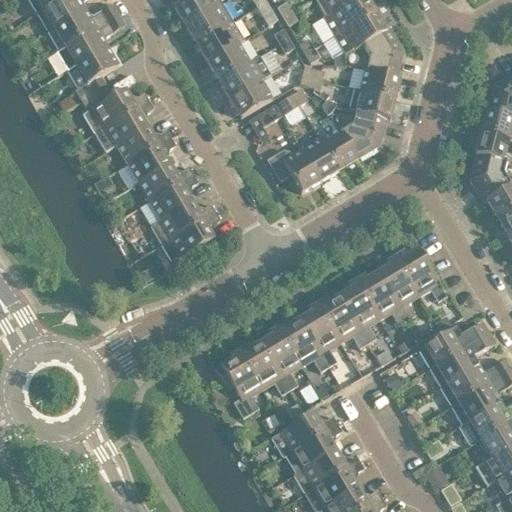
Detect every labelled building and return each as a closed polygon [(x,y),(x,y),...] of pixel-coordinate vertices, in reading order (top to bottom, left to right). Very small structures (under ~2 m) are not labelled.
[(42,12),(61,0),(26,0),(36,16),(42,12)] [(83,2),(85,0),(61,0),(42,12),(36,16),(46,33),(52,30),(53,30),(84,12),(80,5),(81,2),(83,2)] [(184,27),(221,5),(218,0),(185,0),(173,8),(184,27)] [(250,0),(256,9),(265,4),(262,0),(250,0)] [(313,0),(325,18),(332,14),(355,0),(313,0)] [(333,39),(343,33),(374,14),(365,0),(355,0),(332,14),(325,18),(321,20),(333,39)] [(267,28),(276,22),(265,4),(256,9),(267,28)] [(195,46),(226,27),(226,28),(233,24),(221,5),(184,27),(195,46)] [(281,19),(290,14),(285,5),(275,10),(281,19)] [(64,49),(117,17),(111,6),(92,17),(91,19),(88,18),(86,16),(84,12),(53,30),(52,30),(46,33),(58,53),(64,49)] [(286,29),(296,23),(290,14),(281,19),(286,29)] [(354,52),(362,48),(361,47),(385,33),(385,32),(374,14),(343,33),(333,39),(342,55),(341,55),(342,57),(353,50),(354,52)] [(124,28),(117,17),(64,49),(58,53),(55,55),(66,72),(106,49),(102,42),(103,39),(105,39),(124,28)] [(206,64),(237,46),(243,42),(233,24),(226,28),(226,27),(195,46),(206,64)] [(361,47),(362,48),(368,59),(365,71),(365,72),(395,79),(402,54),(388,30),(385,32),(385,33),(361,47)] [(278,46),(287,41),(281,32),(272,37),(278,46)] [(283,56),(292,50),(287,41),(278,46),(283,56)] [(206,64),(217,83),(248,64),(237,46),(243,42),(237,46),(206,64)] [(303,57),(312,51),(307,42),(297,48),(303,57)] [(99,79),(117,68),(106,49),(66,72),(66,73),(76,91),(74,92),(81,104),(105,89),(99,79)] [(308,66),(318,61),(312,51),(303,57),(308,66)] [(343,70),(344,66),(343,58),(342,57),(341,55),(332,61),(333,67),(343,70)] [(258,58),(248,64),(217,83),(228,101),(259,83),(270,77),(258,58)] [(321,83),(323,74),(303,69),(301,78),(321,83)] [(365,71),(364,71),(359,92),(394,101),(399,80),(395,79),(365,72),(365,71)] [(511,76),(492,88),(486,113),(486,114),(511,120),(511,76)] [(319,92),(321,83),(301,78),(298,87),(319,92)] [(271,102),(259,83),(228,101),(240,120),(271,102)] [(111,99),(105,89),(81,104),(87,115),(83,117),(94,135),(104,129),(148,103),(143,96),(135,101),(128,99),(124,92),(111,99)] [(299,107),(305,103),(298,92),(292,96),(299,107)] [(353,114),(354,114),(385,121),(385,122),(388,123),(394,101),(359,92),(353,114)] [(324,103),(328,98),(322,93),(318,98),(324,103)] [(293,111),(299,107),(292,96),(286,100),(293,111)] [(105,154),(115,148),(146,129),(142,123),(144,116),(153,111),(148,103),(104,129),(94,135),(105,154)] [(326,117),(329,115),(334,109),(335,105),(324,103),(320,108),(326,117)] [(261,129),(280,118),(273,107),(254,118),(261,129)] [(485,113),(479,134),(511,142),(511,120),(486,114),(486,113),(485,113)] [(351,127),(340,133),(340,134),(356,161),(356,160),(378,147),(385,122),(385,121),(354,114),(351,127)] [(157,138),(150,136),(146,129),(115,148),(126,166),(170,140),(165,132),(157,138)] [(356,161),(340,134),(340,133),(338,130),(319,142),(338,173),(357,161),(356,160),(356,161)] [(511,142),(479,134),(474,156),(475,156),(506,163),(505,164),(509,165),(511,151),(511,142)] [(137,185),(168,167),(164,160),(166,153),(175,148),(170,140),(126,166),(137,185)] [(319,142),(301,153),(319,184),(338,173),(319,142)] [(300,195),(319,184),(301,153),(290,159),(287,154),(283,153),(267,163),(279,184),(290,177),(300,195)] [(486,203),(486,202),(509,188),(502,177),(505,164),(506,163),(475,156),(469,181),(483,205),(486,203)] [(179,175),(172,173),(168,167),(137,185),(149,204),(192,177),(188,170),(179,175)] [(192,177),(149,204),(160,222),(191,204),(187,197),(188,190),(197,185),(192,177)] [(497,221),(511,211),(511,185),(509,188),(486,202),(486,203),(497,221)] [(201,212),(194,210),(191,204),(160,222),(151,227),(152,229),(151,230),(159,244),(161,243),(162,246),(171,241),(214,215),(210,207),(201,212)] [(508,239),(511,236),(511,211),(497,221),(508,239)] [(172,263),(173,265),(213,241),(209,234),(211,227),(219,222),(214,215),(171,241),(162,246),(163,248),(163,251),(169,261),(172,263)] [(403,253),(394,258),(417,297),(428,290),(437,304),(445,299),(416,250),(405,257),(403,253)] [(406,304),(417,297),(394,258),(385,264),(387,268),(377,274),(406,323),(414,318),(406,304)] [(364,277),(355,282),(378,321),(389,314),(397,328),(406,323),(377,274),(366,280),(364,277)] [(348,291),(337,297),(367,346),(375,341),(367,327),(378,321),(355,282),(346,287),(348,291)] [(325,300),(316,305),(339,344),(350,337),(358,351),(367,346),(337,297),(327,304),(325,300)] [(298,321),(327,369),(336,365),(327,351),(339,344),(316,305),(307,311),(309,314),(298,321)] [(285,323),(276,329),(300,367),(311,361),(319,374),(327,369),(298,321),(288,327),(285,323)] [(454,330),(417,352),(428,371),(434,367),(435,368),(488,336),(482,325),(463,336),(462,338),(459,337),(454,330)] [(288,374),(300,367),(276,329),(267,334),(270,338),(259,344),(288,393),(297,388),(288,374)] [(434,367),(428,371),(440,391),(446,387),(446,386),(477,368),(473,361),(473,357),(475,358),(494,347),(488,336),(435,368),(434,367)] [(246,347),(237,352),(261,391),(272,384),(280,398),(288,393),(259,344),(249,350),(246,347)] [(249,398),(261,391),(237,352),(228,357),(231,361),(214,371),(226,391),(231,388),(239,401),(232,405),(242,421),(257,411),(249,398)] [(450,409),(457,405),(510,373),(504,362),(485,374),(484,375),(481,374),(477,368),(446,386),(446,387),(440,391),(439,391),(450,409)] [(457,405),(450,409),(461,428),(468,423),(499,405),(495,398),(496,394),(498,395),(511,386),(511,376),(510,373),(457,405)] [(468,447),(472,445),(479,441),(479,442),(511,422),(511,407),(507,411),(506,412),(503,412),(499,405),(468,423),(461,428),(458,430),(468,447)] [(291,421),(301,415),(296,406),(286,412),(291,421)] [(312,415),(304,420),(275,437),(276,439),(275,446),(278,452),(281,453),(283,457),(282,458),(282,459),(336,426),(331,419),(323,424),(316,422),(312,415)] [(511,447),(511,422),(479,442),(479,441),(472,445),(484,465),(485,464),(484,464),(511,447)] [(293,477),(334,453),(330,446),(332,439),(341,434),(336,426),(282,459),(287,456),(289,460),(288,463),(292,469),(295,470),(297,474),(293,477)] [(485,488),(489,486),(511,472),(511,447),(484,464),(485,464),(484,465),(474,471),(485,488)] [(304,496),(358,464),(354,456),(345,461),(338,459),(334,453),(293,477),(293,478),(295,477),(297,480),(297,483),(301,490),(303,490),(306,494),(304,495),(304,496)] [(319,511),(325,508),(326,508),(357,490),(353,483),(354,476),(363,471),(358,464),(304,496),(305,496),(306,495),(309,499),(308,502),(312,508),(314,509),(316,511),(319,511)] [(438,491),(450,483),(440,469),(428,478),(438,491)] [(495,507),(506,500),(507,501),(511,497),(511,472),(489,486),(500,504),(494,507),(495,507)] [(357,490),(326,508),(325,508),(319,511),(320,511),(319,511),(361,511),(380,501),(376,493),(367,498),(361,497),(357,490)] [(455,496),(444,503),(449,510),(459,504),(455,496)] [(506,500),(495,507),(497,511),(511,511),(511,497),(507,501),(506,500)] [(361,511),(379,511),(385,509),(380,501),(361,511)]
